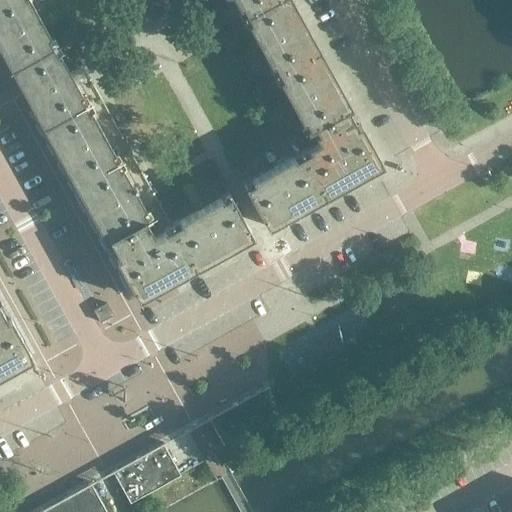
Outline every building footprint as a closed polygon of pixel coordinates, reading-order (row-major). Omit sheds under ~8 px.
[(50,38),(39,17),(29,0),(1,0),(0,1),(0,51),(11,70),(55,46),(54,45),(50,47),(47,40),(50,38)] [(233,0),(239,9),(243,7),(246,14),(242,16),(243,17),(274,0),(233,0)] [(319,50),(304,22),(291,0),(274,0),(243,17),(244,18),(248,16),(251,23),(247,25),(256,41),(271,67),(274,65),(278,71),(274,73),(275,74),(319,50)] [(171,225),(85,70),(72,77),(69,71),(59,54),(55,56),(52,50),(55,47),(55,46),(11,70),(26,96),(106,244),(110,242),(119,258),(115,260),(138,301),(195,269),(171,225)] [(346,99),(319,50),(275,74),(275,75),(279,73),(283,80),(279,82),(302,124),(306,122),(346,99)] [(381,162),(360,124),(357,126),(348,111),(351,108),(346,99),(306,122),(309,128),(306,130),(307,133),(318,127),(322,133),(316,136),(316,135),(315,136),(319,143),(308,149),(310,152),(304,156),(302,152),(301,153),(325,197),(383,165),(381,162)] [(325,197),(301,153),(300,153),(302,157),(296,161),(294,157),(251,180),(253,184),(245,188),(267,229),(325,197)] [(253,237),(244,220),(231,196),(222,201),(220,197),(199,209),(178,221),(180,224),(174,228),(172,224),(171,225),(195,269),(253,237)] [(31,355),(10,318),(6,320),(0,308),(0,302),(1,302),(0,299),(0,376),(32,359),(31,355)] [(113,314),(107,303),(94,310),(100,322),(113,314)] [(271,424),(269,388),(268,386),(261,390),(260,389),(256,391),(256,393),(237,404),(236,402),(234,403),(251,435),(271,424)] [(251,435),(234,403),(232,404),(232,406),(213,417),(212,415),(207,418),(208,419),(209,418),(226,449),(251,435)] [(180,474),(163,444),(164,443),(163,442),(159,444),(160,446),(140,457),(140,455),(137,456),(155,488),(180,474)] [(155,488),(137,456),(135,458),(136,459),(116,470),(115,468),(111,471),(112,472),(113,472),(130,502),(155,488)] [(106,511),(99,498),(91,484),(92,483),(91,482),(87,484),(88,486),(68,497),(67,495),(65,496),(73,511),(106,511)] [(73,511),(65,496),(63,497),(64,499),(44,510),(43,508),(39,511),(73,511)]
